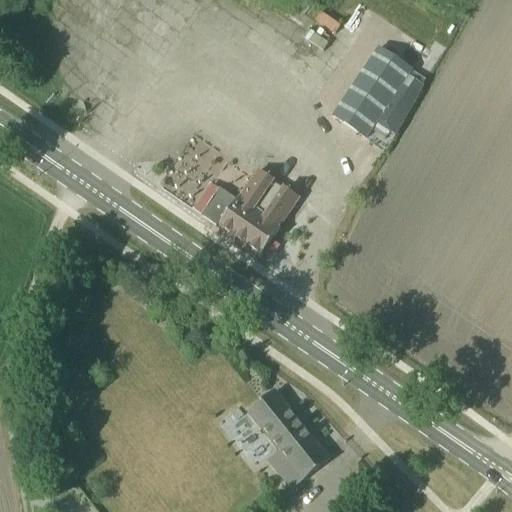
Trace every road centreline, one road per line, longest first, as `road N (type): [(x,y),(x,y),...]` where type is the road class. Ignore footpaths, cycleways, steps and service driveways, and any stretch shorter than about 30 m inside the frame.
road 1 (primary): [(500,470),(0,128)]
road 2 (track): [(79,183),(41,259),(15,341),(10,401),(28,511)]
